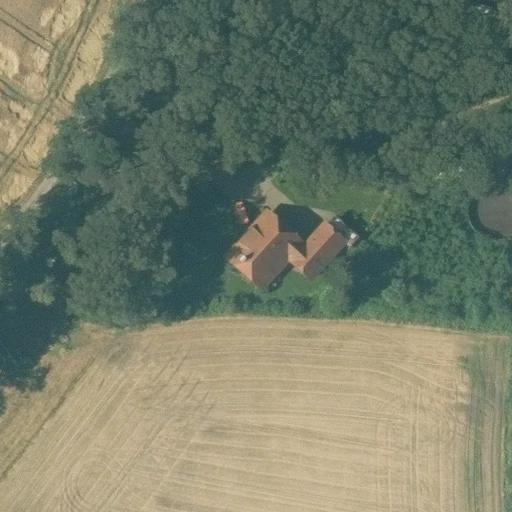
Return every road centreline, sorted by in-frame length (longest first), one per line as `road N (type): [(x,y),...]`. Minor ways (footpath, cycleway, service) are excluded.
road 1 (track): [(140,0),(103,99),(0,233)]
road 2 (track): [(213,0),(219,84),(182,226)]
